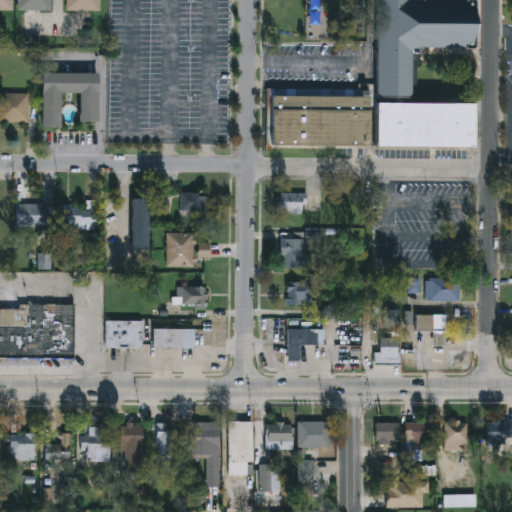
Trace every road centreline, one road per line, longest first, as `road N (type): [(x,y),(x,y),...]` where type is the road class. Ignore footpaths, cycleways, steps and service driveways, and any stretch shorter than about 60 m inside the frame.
road 1 (residential): [(486,169),(0,169)]
road 2 (residential): [(249,0),(245,390)]
road 3 (residential): [(487,0),(485,390)]
road 4 (tertiary): [(245,390),(0,390)]
road 5 (tertiary): [(485,390),(245,390)]
road 6 (tertiary): [(353,390),(353,511)]
